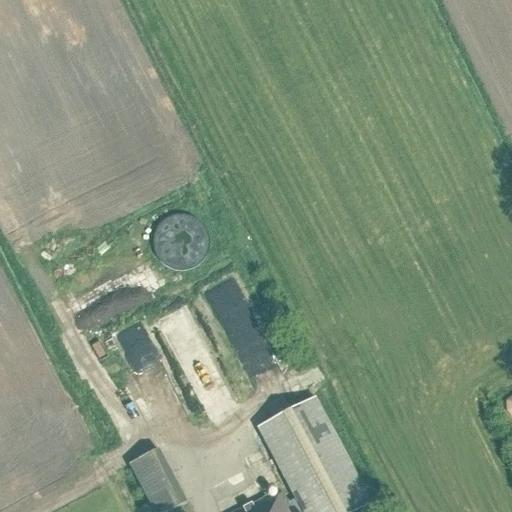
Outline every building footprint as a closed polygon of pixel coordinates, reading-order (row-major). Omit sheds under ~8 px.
[(247,332),(269,323),(251,281),(229,290),(247,332)] [(191,330),(211,323),(208,314),(188,320),(191,330)] [(188,344),(217,336),(215,326),(186,334),(188,344)] [(158,396),(184,385),(160,331),(134,342),(158,396)] [(360,511),(368,508),(314,400),(256,431),(297,511),(360,511)] [(205,432),(211,448),(241,437),(235,421),(205,432)] [(148,449),(149,471),(186,470),(186,448),(148,449)] [(289,511),(278,491),(239,511),(289,511)]
